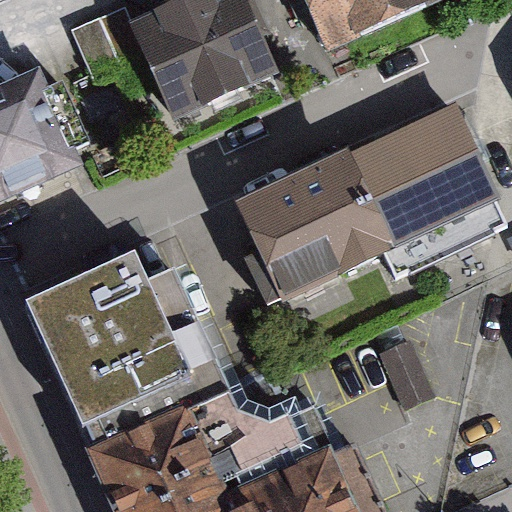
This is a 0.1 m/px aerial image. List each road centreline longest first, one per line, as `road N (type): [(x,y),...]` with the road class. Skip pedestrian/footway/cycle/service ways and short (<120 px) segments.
road 1 (residential): [(0,271),(495,50)]
road 2 (tertiary): [(74,511),(0,344)]
